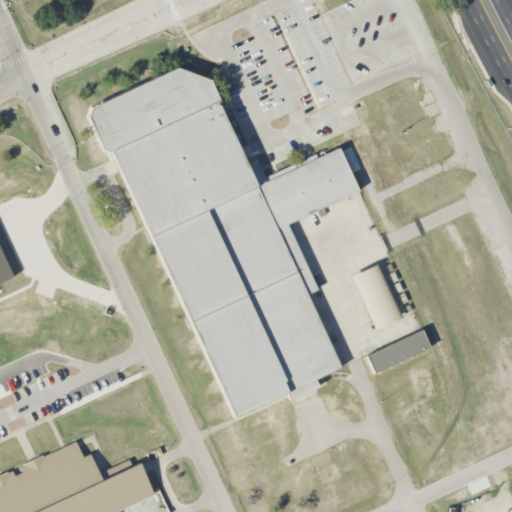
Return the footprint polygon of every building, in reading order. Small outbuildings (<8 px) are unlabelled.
[(341,370),(308,294),(315,291),(287,225),(357,194),(347,172),(359,167),(351,148),(340,153),(337,148),(266,181),(258,160),(246,165),(211,81),(175,67),(90,108),(88,119),(101,147),(109,151),(231,416),(341,370)] [(350,275),(372,329),(399,319),(377,264),(350,275)] [(365,355),(420,330),(428,348),(373,374),(365,355)] [(0,345),(0,361),(10,357),(4,344),(0,345)] [(0,511),(112,511),(151,494),(150,490),(137,464),(101,480),(89,454),(82,457),(75,442),(0,477),(0,511)]
